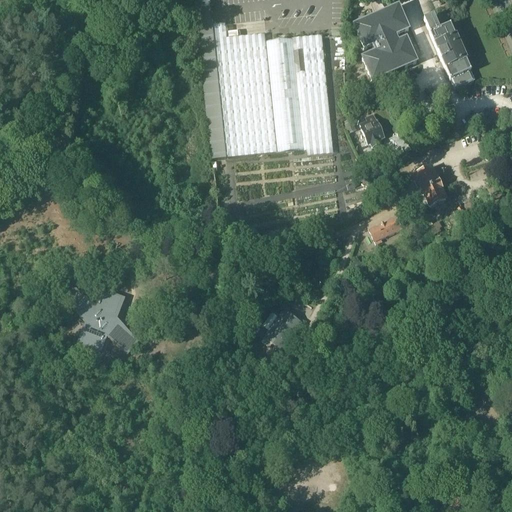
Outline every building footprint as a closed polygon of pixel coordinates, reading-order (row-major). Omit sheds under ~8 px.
[(365,23),(354,28),(364,51),(373,47),(376,54),(362,60),(372,83),(383,78),(383,77),(404,67),(405,69),(416,64),(406,41),(397,45),(394,38),(408,32),(398,8),(387,13),(387,15),(366,24),(365,23)] [(455,90),(474,82),(470,73),(471,73),(466,61),(456,37),(451,26),(440,31),(434,17),(424,21),(430,35),(438,54),(441,62),(442,62),(450,82),(451,81),(455,90)] [(321,38),(292,41),(265,44),(264,36),(226,40),(224,26),(212,27),(213,36),(199,38),(212,161),(306,152),(307,158),(332,156),(321,38)] [(366,120),(367,123),(360,127),(362,130),(361,131),(368,147),(371,146),(372,149),(380,146),(378,142),(384,140),(376,124),(373,117),(366,120)] [(344,126),(348,135),(356,131),(352,122),(344,126)] [(436,181),(431,169),(415,177),(420,188),(424,197),(425,197),(430,209),(446,201),(440,190),(441,190),(437,180),(436,181)] [(396,220),(368,233),(373,245),(374,245),(375,247),(382,244),(381,242),(402,232),(396,220)] [(359,262),(352,264),(356,276),(363,273),(359,262)] [(74,288),(63,301),(85,325),(76,345),(101,354),(107,338),(128,356),(139,343),(117,319),(125,299),(101,290),(95,306),(74,288)] [(282,353),(302,325),(283,312),(264,340),(282,353)]
